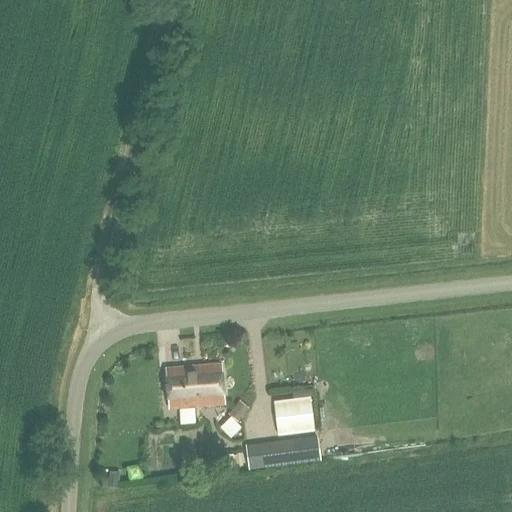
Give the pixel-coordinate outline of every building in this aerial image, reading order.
[(168,408),(224,405),(221,364),(166,368),(168,408)] [(284,421),(300,419),(297,393),(281,395),(284,421)] [(232,411),(242,419),(250,410),(240,401),(232,411)] [(246,470),(294,465),(292,443),(244,449),(246,470)] [(119,481),(102,480),(101,489),(118,490),(119,481)]
